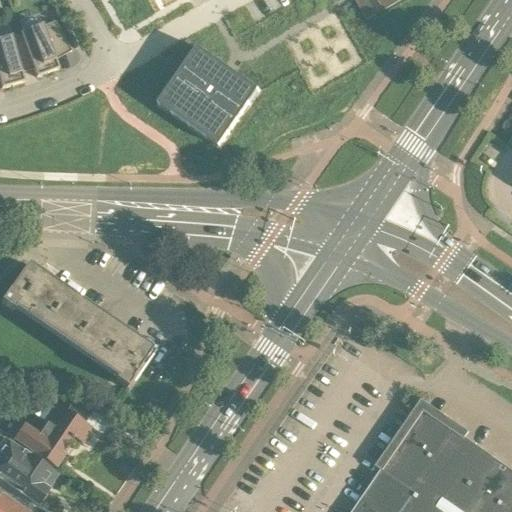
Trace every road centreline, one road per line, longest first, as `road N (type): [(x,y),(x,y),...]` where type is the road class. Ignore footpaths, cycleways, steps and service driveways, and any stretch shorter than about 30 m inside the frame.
road 1 (secondary): [(363,223),(511,9)]
road 2 (tertiary): [(363,223),(267,201),(109,203)]
road 3 (tertiary): [(294,325),(162,511)]
road 4 (tertiary): [(148,216),(158,232),(260,252),(281,272),(294,325)]
road 5 (tertiary): [(148,216),(340,257)]
road 6 (secondary): [(340,257),(511,346)]
road 7 (secondary): [(511,304),(442,259),(363,223)]
road 8 (residential): [(104,51),(122,57),(224,0)]
road 9 (residential): [(0,110),(85,78),(100,68),(104,51)]
